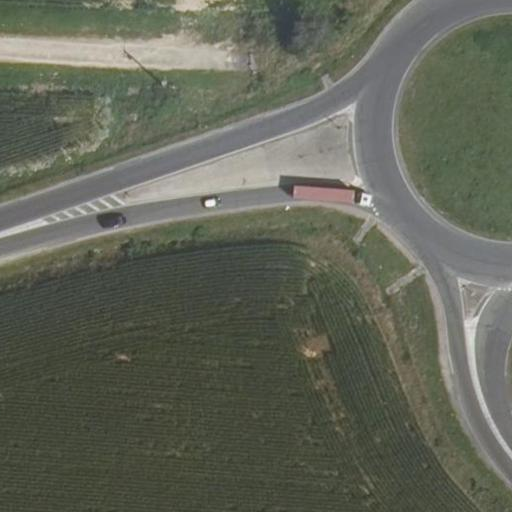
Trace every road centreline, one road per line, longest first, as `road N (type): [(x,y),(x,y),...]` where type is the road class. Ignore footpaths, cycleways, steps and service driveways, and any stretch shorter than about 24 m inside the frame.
road 1 (primary): [(382,76),(302,116),(0,228)]
road 2 (primary): [(0,241),(254,196),(340,194),(396,208)]
road 3 (track): [(0,59),(250,72)]
road 4 (primary): [(382,76),(372,144),(396,208)]
road 5 (tertiary): [(441,250),(472,374)]
